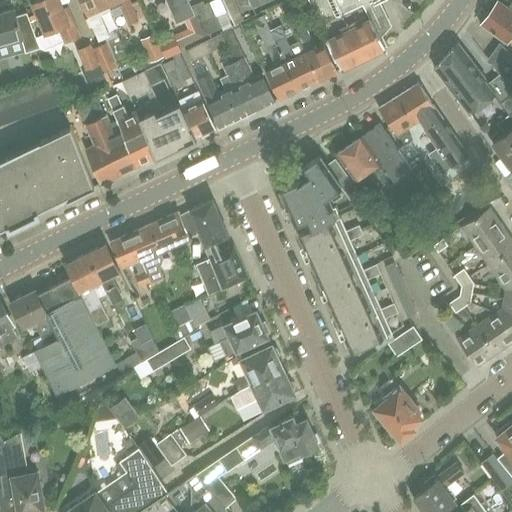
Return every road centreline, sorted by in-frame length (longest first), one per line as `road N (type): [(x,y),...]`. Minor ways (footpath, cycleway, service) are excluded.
road 1 (residential): [(373,481),(228,160)]
road 2 (tertiary): [(0,270),(228,160)]
road 3 (tertiary): [(228,160),(366,92),(412,54)]
road 4 (residential): [(511,376),(373,481)]
road 5 (residential): [(511,195),(412,54)]
